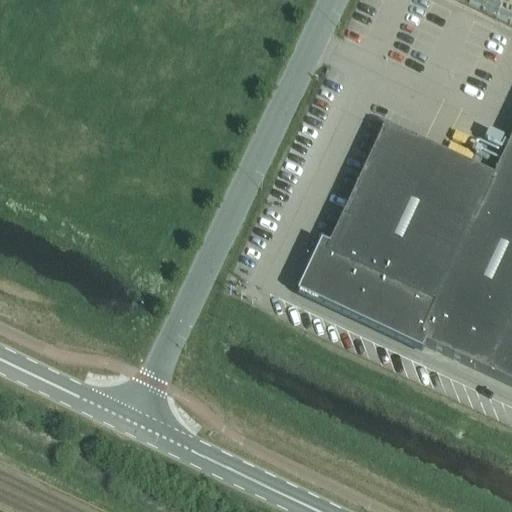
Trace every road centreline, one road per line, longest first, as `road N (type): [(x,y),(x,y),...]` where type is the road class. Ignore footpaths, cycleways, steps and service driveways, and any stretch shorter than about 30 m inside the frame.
road 1 (unclassified): [(132,423),(332,0)]
road 2 (tertiary): [(323,511),(132,423)]
road 3 (tertiary): [(132,423),(0,359)]
